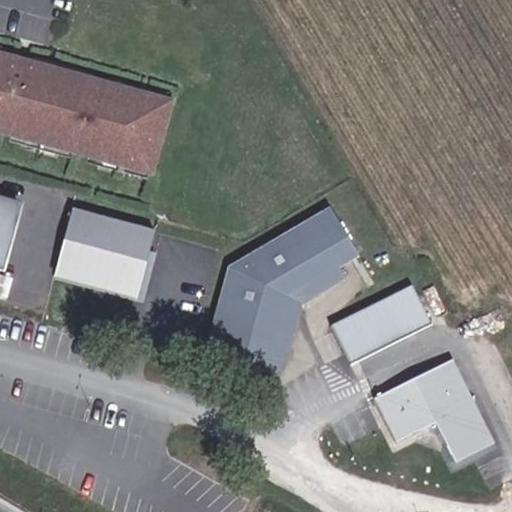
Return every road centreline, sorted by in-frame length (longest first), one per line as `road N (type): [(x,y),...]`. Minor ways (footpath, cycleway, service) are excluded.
road 1 (residential): [(335,511),(221,432),(0,364)]
road 2 (unknown): [(0,160),(45,178),(66,209),(51,289),(22,370)]
road 3 (track): [(457,511),(365,495),(333,510)]
